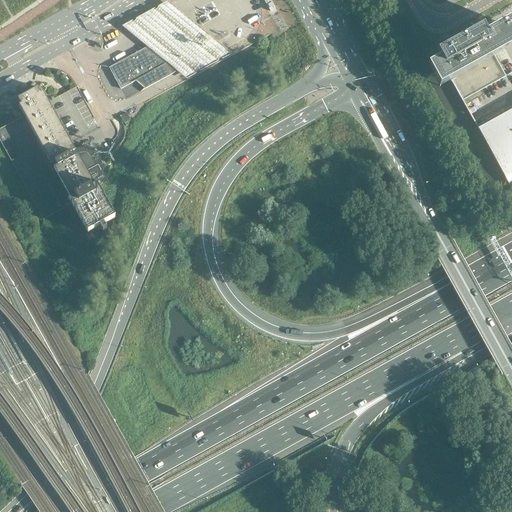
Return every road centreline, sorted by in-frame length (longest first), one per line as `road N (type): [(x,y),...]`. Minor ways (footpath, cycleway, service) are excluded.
road 1 (motorway): [(473,288),(314,338),(251,319),(216,275),(207,222),(228,167),(267,133),(358,82)]
road 2 (motorway): [(311,87),(229,134),(181,186),(70,440),(14,511)]
road 3 (motorway): [(473,288),(67,511)]
road 4 (motorway): [(143,511),(479,326)]
road 5 (primary): [(511,369),(358,82)]
road 6 (motorway): [(336,511),(336,475),(355,430),(479,326)]
road 7 (primary): [(0,82),(145,0)]
